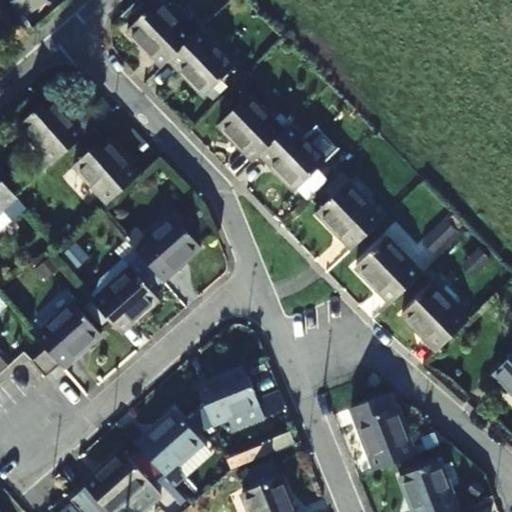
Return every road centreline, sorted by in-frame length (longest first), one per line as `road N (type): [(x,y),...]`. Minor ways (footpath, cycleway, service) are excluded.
road 1 (residential): [(71,35),(215,183),(254,271)]
road 2 (residential): [(254,271),(93,413),(25,425)]
road 3 (residential): [(285,348),(352,335),(511,473)]
road 4 (residential): [(352,511),(285,348)]
